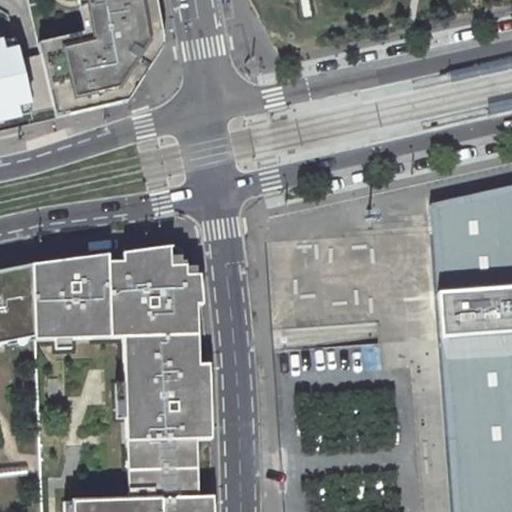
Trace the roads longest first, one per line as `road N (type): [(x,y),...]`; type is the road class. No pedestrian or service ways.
road 1 (tertiary): [(240,511),(234,342),(216,189)]
road 2 (secondary): [(511,43),(206,113)]
road 3 (secondary): [(216,189),(511,121)]
road 4 (tertiary): [(0,227),(216,189)]
road 5 (tertiary): [(206,113),(0,173)]
